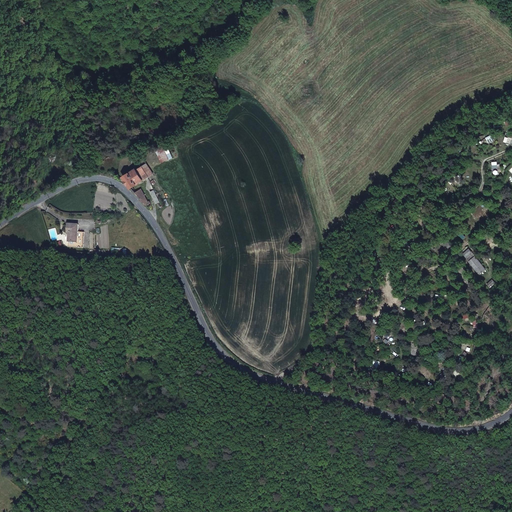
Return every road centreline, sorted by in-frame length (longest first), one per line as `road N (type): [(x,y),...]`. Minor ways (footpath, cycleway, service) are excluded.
road 1 (secondary): [(511,413),(460,431),(428,426),(235,366),(206,331),(153,224),(104,177),(60,186),(0,224)]
road 2 (track): [(270,380),(311,352),(316,335),(326,250),(297,161)]
road 3 (track): [(255,376),(230,425),(158,511)]
